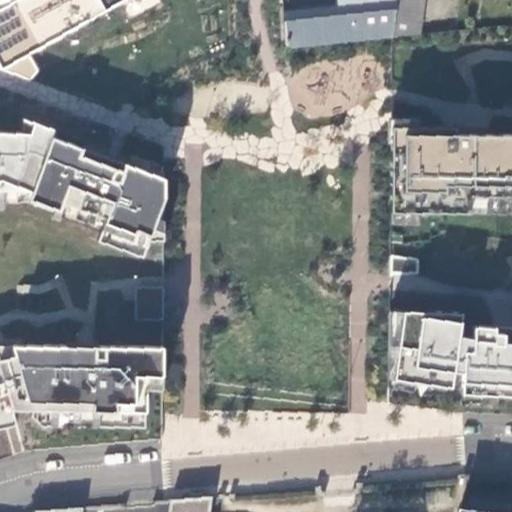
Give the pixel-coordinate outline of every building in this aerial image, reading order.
[(0,0),(0,68),(30,80),(37,71),(28,54),(122,0),(0,0)] [(396,0),(338,0),(339,6),(285,13),(286,48),(392,37),(396,0)] [(396,0),(392,37),(418,33),(422,0),(396,0)] [(511,125),(390,124),(390,129),(388,210),(511,212),(511,324),(464,322),(465,310),(387,309),(386,404),(463,413),(511,414),(511,125)] [(0,206),(20,206),(32,209),(105,236),(100,246),(143,263),(151,244),(164,246),(168,186),(54,147),(57,138),(34,131),(31,141),(4,139),(0,138),(0,206)] [(392,256),(391,269),(414,271),(416,258),(392,256)] [(162,320),(162,289),(136,289),(136,320),(162,320)] [(98,343),(16,343),(0,343),(0,426),(37,416),(38,407),(59,408),(58,426),(161,428),(161,413),(163,345),(98,343)] [(208,511),(211,495),(171,499),(169,511),(80,511),(81,507),(34,511),(33,511),(483,511),(460,509),(459,511),(208,511)]
